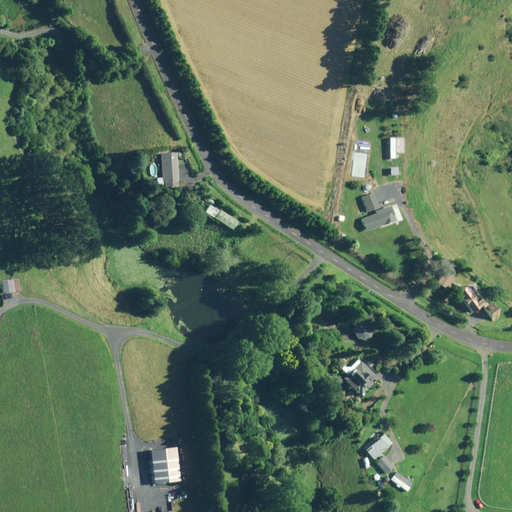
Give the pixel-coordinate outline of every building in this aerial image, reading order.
[(176,185),(175,152),(160,153),(160,177),(155,177),(155,184),(163,184),(163,186),(176,185)] [(378,206),(372,192),(362,197),(367,211),(378,206)] [(236,220),(209,203),(204,212),(231,229),(236,220)] [(395,220),(390,207),(361,217),(366,231),(395,220)] [(445,264),(440,255),(436,257),(442,266),(445,264)] [(452,274),(444,269),(436,282),(445,288),(448,284),(446,283),(452,274)] [(19,279),(1,280),(2,292),(20,291),(19,279)] [(471,312),(480,305),(493,321),(500,316),(490,302),(487,304),(481,296),(483,294),(473,281),(465,288),(463,286),(455,292),(471,312)] [(361,316),(349,328),(363,342),(375,330),(361,316)] [(340,368),(346,374),(343,378),(354,389),(361,382),(367,388),(373,382),(370,379),(376,373),(364,361),(359,356),(349,366),(346,362),(340,368)] [(390,442),(382,433),(369,445),(370,447),(365,451),(372,459),(390,442)] [(393,466),(382,454),(375,461),(385,473),(393,466)]
